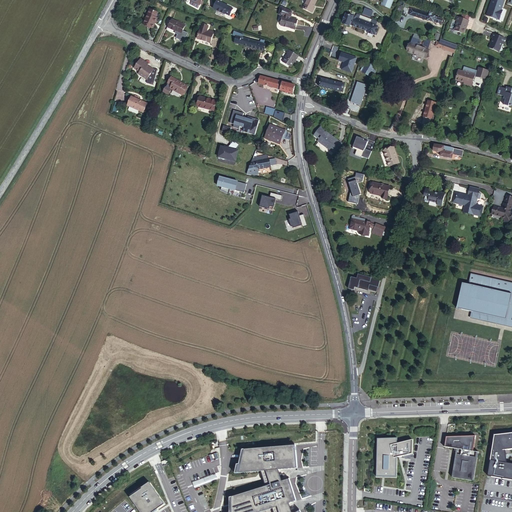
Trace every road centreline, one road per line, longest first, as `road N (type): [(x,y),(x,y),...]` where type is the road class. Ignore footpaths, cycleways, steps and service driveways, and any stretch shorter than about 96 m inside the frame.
road 1 (unclassified): [(354,413),(196,429),(136,456),(73,511)]
road 2 (residential): [(353,374),(302,162),(300,102)]
road 3 (residential): [(99,25),(222,79),(263,71),(303,82)]
road 4 (residential): [(412,167),(353,374)]
road 5 (tertiary): [(0,190),(99,25)]
road 6 (unclassified): [(511,407),(354,413)]
